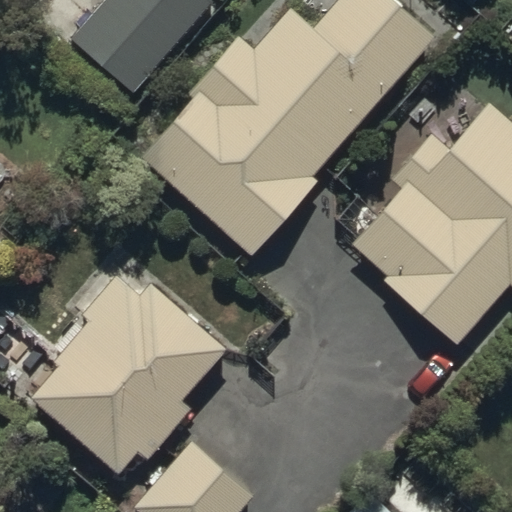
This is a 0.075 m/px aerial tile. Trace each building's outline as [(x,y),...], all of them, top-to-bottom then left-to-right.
[(216,1),(214,0),(99,0),(67,37),(134,95),(216,1)] [(314,172),(433,33),(394,0),(333,0),(314,23),(290,3),(253,46),(236,31),(187,88),(190,92),(137,154),(251,253),(318,175),(314,172)] [(511,0),(465,0),(500,28),(511,13),(511,0)] [(511,284),(511,120),(482,95),(442,143),(427,130),(388,176),(396,182),(347,239),(386,272),(381,278),(459,344),(510,283),(511,284)] [(0,257),(8,248),(0,240),(0,257)] [(79,314),(82,317),(49,358),(51,359),(23,395),(114,468),(132,445),(146,455),(188,403),(182,398),(225,345),(146,283),(139,292),(113,272),(79,314)] [(511,511),(511,387),(405,507),(410,511),(511,511)] [(131,511),(231,511),(250,488),(186,438),(130,511),(131,511)] [(393,511),(365,486),(342,511),(393,511)]
